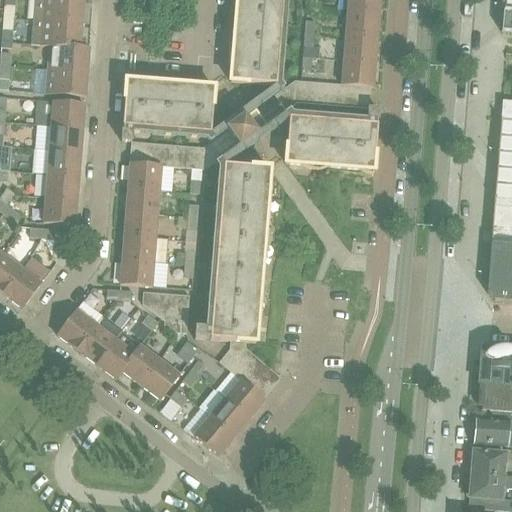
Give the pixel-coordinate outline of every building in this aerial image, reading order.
[(82,25),(84,1),(72,0),(43,0),(42,22),(82,25)] [(229,83),(275,86),(282,0),(241,0),(241,8),(235,8),(233,41),(238,41),(236,65),(231,65),(229,83)] [(378,18),(379,0),(347,0),(346,15),(378,18)] [(511,0),(503,0),(502,14),(511,14),(511,0)] [(4,6),(3,19),(13,20),(14,7),(4,6)] [(511,14),(502,14),(501,33),(511,33),(511,14)] [(376,41),(378,18),(346,15),(344,39),(376,41)] [(3,19),(2,32),(12,33),(13,20),(3,19)] [(40,47),(49,48),(49,46),(80,49),(82,25),(42,22),(32,22),(30,46),(40,47)] [(305,22),(304,35),(313,36),(314,23),(305,22)] [(304,35),(303,47),(312,48),(313,36),(304,35)] [(374,65),(376,41),(344,39),(342,63),(374,65)] [(0,42),(0,49),(11,50),(12,44),(0,42)] [(89,49),(80,49),(49,46),(49,48),(47,70),(87,73),(89,49)] [(0,53),(0,67),(9,68),(10,55),(0,53)] [(311,59),(302,59),(301,71),(310,72),(311,59)] [(340,86),(369,89),(372,89),(374,65),(342,63),(340,86)] [(0,67),(0,80),(8,81),(9,68),(0,67)] [(85,99),(87,73),(47,70),(45,96),(85,99)] [(210,135),(212,109),(213,89),(196,87),(195,93),(171,91),(172,86),(139,83),(138,88),(125,87),(122,128),(210,135)] [(274,97),(285,112),(295,104),(367,110),(369,89),(340,86),(293,83),(274,97)] [(240,93),(221,99),(226,116),(245,110),(240,93)] [(511,102),(501,102),(490,244),(486,293),(493,302),(511,303),(511,102)] [(53,104),(51,129),(83,131),(85,106),(53,104)] [(367,121),(377,122),(377,112),(367,111),(367,121)] [(204,172),(206,170),(238,147),(239,148),(256,135),(255,133),(265,126),(255,112),(245,120),(243,117),(226,130),(227,131),(202,149),(131,144),(129,165),(161,167),(204,172)] [(373,167),(376,126),(288,119),(285,165),(302,166),(303,161),(327,163),(326,168),(360,171),(360,166),(373,167)] [(21,126),(20,141),(39,141),(40,127),(21,126)] [(51,129),(49,152),(81,155),(83,131),(51,129)] [(131,144),(132,135),(132,134),(122,133),(121,143),(131,144)] [(49,152),(47,176),(79,179),(81,155),(49,152)] [(0,171),(0,172),(1,172),(28,174),(29,164),(1,162),(2,159),(0,159),(0,171)] [(129,165),(128,189),(159,191),(161,167),(129,165)] [(269,171),(253,170),(222,167),(209,342),(229,343),(245,345),(255,345),(256,328),(251,327),(253,303),(258,304),(261,270),(255,270),(257,246),(263,246),(265,213),(260,212),(262,188),(267,189),(269,171)] [(47,176),(45,200),(77,202),(79,179),(47,176)] [(198,195),(199,183),(190,182),(189,195),(198,195)] [(128,189),(126,213),(158,215),(159,191),(128,189)] [(6,190),(0,197),(0,202),(6,207),(14,196),(6,190)] [(45,200),(43,225),(75,227),(77,202),(45,200)] [(0,202),(0,213),(3,216),(8,208),(6,207),(0,202)] [(188,206),(187,219),(197,220),(198,207),(188,206)] [(18,216),(8,208),(3,216),(4,217),(0,222),(9,228),(18,216)] [(126,213),(124,237),(156,239),(158,215),(126,213)] [(186,232),(196,232),(197,220),(187,219),(186,232)] [(29,240),(42,241),(43,231),(30,230),(29,240)] [(42,241),(55,241),(55,232),(43,231),(42,241)] [(124,237),(122,261),(154,263),(156,239),(124,237)] [(184,254),(183,267),(193,267),(194,255),(184,254)] [(0,259),(0,294),(2,296),(21,270),(2,256),(0,259)] [(120,286),(152,289),(154,263),(122,261),(120,286)] [(183,279),(192,280),(193,267),(183,267),(183,279)] [(22,311),(42,285),(21,270),(2,296),(22,311)] [(47,315),(62,296),(50,287),(35,307),(47,315)] [(106,301),(119,302),(120,292),(107,291),(106,301)] [(119,302),(131,303),(132,293),(120,292),(119,302)] [(164,334),(185,336),(188,297),(143,294),(143,307),(165,323),(164,334)] [(133,301),(118,323),(129,330),(144,309),(133,301)] [(77,312),(57,337),(77,352),(96,327),(77,312)] [(142,324),(152,332),(158,324),(148,317),(142,324)] [(77,352),(96,367),(115,341),(96,327),(77,352)] [(194,340),(204,341),(205,331),(195,331),(194,340)] [(96,367),(115,382),(135,356),(115,341),(96,367)] [(244,350),(245,345),(229,343),(228,352),(218,364),(239,382),(262,400),(279,380),(267,369),(244,350)] [(115,382),(116,382),(122,374),(141,388),(160,363),(141,348),(135,356),(115,382)] [(479,357),(477,385),(511,387),(511,351),(488,349),(479,357)] [(198,362),(190,372),(198,378),(205,368),(198,362)] [(160,403),(179,377),(160,363),(141,388),(160,403)] [(190,372),(183,382),(190,388),(198,378),(190,372)] [(239,382),(224,400),(249,420),(264,402),(262,400),(239,382)] [(481,409),(481,411),(499,413),(511,413),(511,387),(477,385),(477,386),(479,386),(478,409),(481,409)] [(185,400),(175,393),(169,400),(180,408),(185,400)] [(224,400),(209,419),(234,439),(249,420),(224,400)] [(511,413),(499,413),(481,411),(480,422),(509,425),(511,424),(511,413)] [(218,459),(234,439),(209,419),(200,412),(184,431),(218,459)] [(475,422),(473,446),(506,449),(509,425),(480,422),(475,422)] [(505,456),(472,453),(472,454),(469,456),(468,465),(470,468),(470,476),(503,479),(503,478),(505,456)] [(467,509),(492,511),(509,511),(511,503),(501,501),(502,490),(511,491),(511,479),(511,480),(511,479),(503,478),(503,479),(470,476),(469,484),(466,487),(465,496),(468,499),(468,500),(467,509)]
